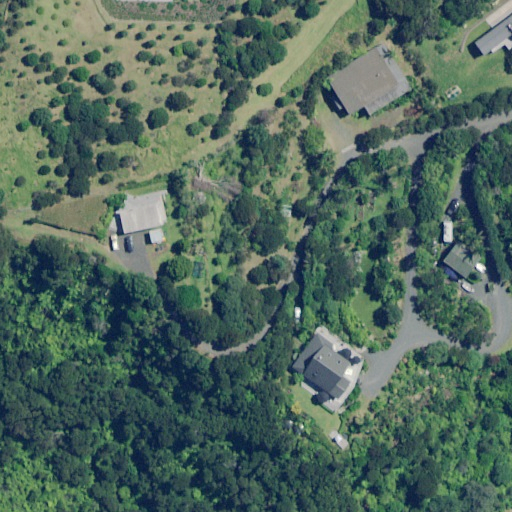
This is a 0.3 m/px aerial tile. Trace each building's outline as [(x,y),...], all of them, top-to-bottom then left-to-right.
[(511,13),(474,42),(485,57),(504,43),(508,49),(511,46),(511,13)] [(412,89),(384,44),(327,79),(338,96),(333,99),(339,108),(344,105),(350,115),(364,106),(369,115),(412,89)] [(166,225),(162,203),(122,211),(126,233),(166,225)] [(164,240),(161,229),(150,232),(153,243),(164,240)] [(481,259),(458,241),(443,260),(466,278),(481,259)] [(332,345),(318,334),(293,368),(340,402),(353,385),(343,378),(352,364),(330,348),(332,345)] [(348,444),(334,430),(329,436),(343,449),(348,444)]
